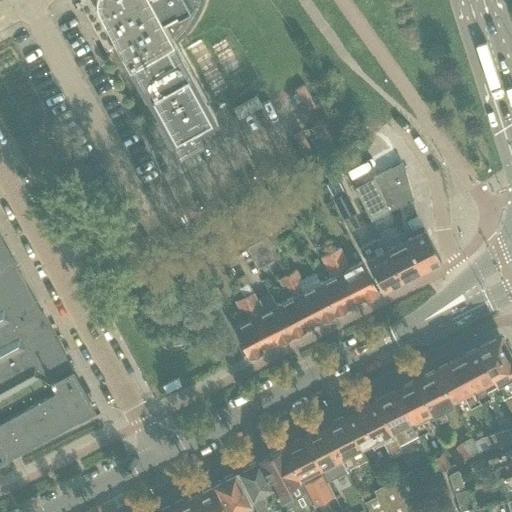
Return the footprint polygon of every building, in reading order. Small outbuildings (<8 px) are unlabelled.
[(94,0),(95,0),(101,12),(176,149),(201,135),(196,124),(214,114),(175,43),(177,41),(183,36),(189,30),(193,23),(198,16),(200,10),(203,5),(203,0),(94,0)] [(381,173),(372,179),(382,198),(388,211),(398,206),(399,207),(413,200),(402,162),(381,173)] [(372,179),(354,188),(371,220),(388,211),(372,179)] [(334,199),(338,207),(343,217),(350,231),(359,226),(352,212),(353,211),(344,193),(334,199)] [(334,197),(324,202),(328,211),(338,207),(334,199),(334,197)] [(256,213),(267,233),(287,221),(277,202),(256,213)] [(410,231),(402,236),(419,271),(440,260),(423,228),(412,234),(410,231)] [(0,460),(94,410),(0,236),(0,460)] [(266,236),(246,246),(257,267),(277,257),(266,236)] [(394,243),(385,248),(401,280),(419,271),(402,236),(393,241),(394,243)] [(401,280),(379,238),(360,248),(382,290),(401,280)] [(339,248),(330,253),(330,254),(354,300),(361,296),(363,299),(377,292),(368,274),(361,261),(349,267),(343,257),(339,248)] [(331,277),(319,283),(334,314),(349,306),(347,303),(354,300),(330,254),(330,253),(321,257),(325,266),(331,277)] [(296,270),(287,275),(311,321),(319,317),(321,321),(334,314),(319,283),(306,289),(302,292),(296,281),(301,278),(296,270)] [(293,296),(276,305),(292,336),(306,328),(304,325),(311,321),(287,275),(278,279),(283,288),(288,286),(293,296)] [(253,292),(245,296),(268,343),(276,339),(278,343),(292,336),(276,305),(270,294),(258,301),(253,292)] [(268,343),(245,296),(236,301),(240,310),(244,308),(250,318),(233,327),(249,358),(263,350),(261,347),(268,343)] [(499,335),(476,347),(492,377),(496,385),(502,397),(511,391),(511,383),(508,376),(511,373),(511,359),(500,335),(499,335)] [(476,347),(456,358),(479,402),(489,397),(485,391),(496,385),(492,377),(476,347)] [(456,358),(435,368),(451,399),(460,394),(461,393),(469,408),(479,402),(456,358)] [(435,368),(414,379),(430,410),(434,417),(439,426),(448,421),(444,412),(455,407),(452,401),(451,399),(435,368)] [(414,379),(394,390),(417,435),(426,430),(422,423),(434,417),(430,410),(414,379)] [(396,445),(417,435),(394,390),(373,401),(396,445)] [(354,411),(346,415),(355,433),(362,446),(370,442),(374,449),(383,444),(387,453),(390,458),(400,452),(398,448),(396,445),(373,401),(354,411)] [(346,415),(324,426),(346,469),(366,459),(360,447),(362,446),(355,433),(346,415)] [(324,426),(302,438),(319,469),(326,482),(336,477),(347,471),(346,469),(324,426)] [(511,438),(507,429),(495,433),(500,445),(511,440),(511,438)] [(495,433),(483,437),(488,448),(500,445),(495,433)] [(282,448),(305,492),(306,494),(326,483),(319,469),(302,438),(282,448)] [(450,448),(458,463),(478,452),(470,438),(450,448)] [(282,448),(258,461),(271,486),(281,505),(291,500),(305,492),(282,448)] [(511,471),(511,472),(511,448),(485,457),(489,469),(511,462),(511,464),(511,471)] [(451,467),(443,454),(433,459),(441,472),(451,467)] [(238,471),(237,471),(258,511),(271,511),(265,499),(261,492),(270,487),(271,486),(258,461),(238,471)] [(410,471),(380,486),(393,511),(430,511),(429,509),(410,471)] [(213,484),(212,484),(227,511),(240,511),(239,510),(241,509),(249,504),(250,504),(243,490),(234,473),(213,484)] [(459,473),(448,476),(454,493),(464,489),(459,473)] [(511,473),(499,478),(507,501),(511,499),(511,473)] [(202,492),(193,497),(201,511),(227,511),(212,484),(202,489),(202,492)] [(375,496),(363,502),(367,511),(369,510),(369,511),(393,511),(380,486),(372,490),(375,496)] [(464,489),(454,493),(459,507),(472,502),(467,488),(466,489),(464,489)] [(182,499),(172,505),(175,511),(201,511),(193,497),(185,501),(182,499)] [(453,511),(449,499),(429,509),(430,511),(453,511)]
